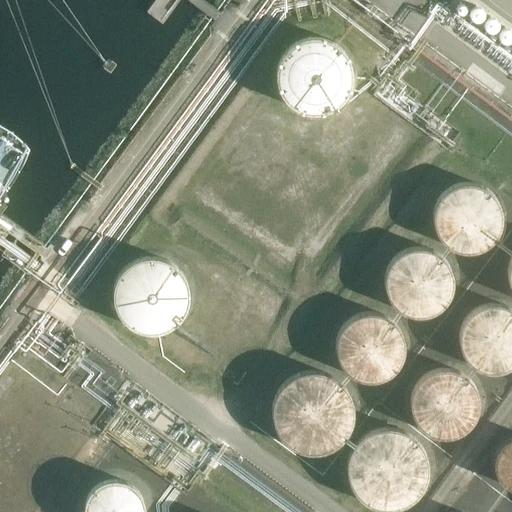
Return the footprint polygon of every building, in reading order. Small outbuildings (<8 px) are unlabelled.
[(353,70),(352,67),(352,64),(351,61),(350,58),(347,54),(346,51),(343,48),(339,44),(337,42),(334,41),(331,39),(328,38),(324,37),(319,36),(316,35),(313,35),(310,36),(307,36),(304,37),(301,38),(297,40),(294,41),(290,44),(289,45),(287,47),(285,50),(283,52),(281,55),(280,58),(278,62),(277,65),(277,67),(276,70),(276,73),(276,76),(276,79),(277,82),(277,84),(278,85),(279,88),(280,91),(282,94),(283,96),(284,98),(286,100),(290,103),(294,106),(296,108),(299,109),(303,111),(306,112),(311,112),(314,112),(319,112),(322,112),(327,110),(331,109),(334,107),(336,106),(340,103),(343,99),(345,97),(348,93),(349,90),(350,89),(351,86),(352,83),(353,80),(353,75),(353,73),(353,70)] [(502,211),(501,208),(500,204),(499,201),(498,199),(496,196),(494,194),(492,192),(490,190),(486,187),(483,185),(480,184),(477,183),(474,182),(471,182),(468,181),(465,182),(462,182),(459,182),(455,184),(452,185),(448,187),(446,189),(444,191),(442,193),(440,195),(438,198),(436,200),(435,203),(434,206),(434,207),(433,210),(433,213),(432,216),(433,219),(433,222),(433,225),(434,226),(434,228),(435,231),(437,233),(439,237),(441,239),(443,242),(446,245),(450,247),(454,249),(457,250),(460,251),(464,251),(467,252),(470,252),(473,251),(476,251),(479,250),(483,248),(486,247),(488,245),(492,242),(495,239),(496,236),(499,232),(500,230),(501,228),(501,225),(502,223),(502,220),(503,217),(503,215),(502,214),(502,211)] [(451,297),(452,294),(453,291),(454,287),(455,282),(455,279),(454,276),(454,275),(454,272),(453,269),(452,268),(451,265),(450,264),(449,261),(447,259),(446,258),(444,255),(442,253),(440,252),(436,249),(432,248),(429,247),(424,246),(421,246),(418,246),(414,246),(410,247),(407,248),(404,249),(400,251),(398,253),(395,256),(393,258),(390,262),(388,266),(387,269),(386,272),(386,275),(385,276),(385,279),(385,282),(385,285),(386,288),(387,291),(388,294),(389,296),(390,299),(392,301),(394,304),(396,306),(399,309),(402,310),(406,312),(409,313),(412,314),(413,314),(417,315),(420,315),(423,315),(426,315),(429,314),(433,312),(436,311),(439,310),(441,308),(443,306),(445,304),(447,302),(449,299),(451,297)] [(190,295),(189,290),(189,287),(188,284),(187,279),(186,276),(184,274),(182,271),(181,268),(177,265),(174,262),(171,260),(168,259),(165,258),(162,257),(158,256),(155,255),(150,255),(147,255),(142,256),(138,257),(135,259),(131,261),(128,263),(126,265),(124,267),(121,269),(119,273),(117,276),(116,278),(115,281),(114,284),(113,286),(113,289),(113,292),(113,294),(113,297),(114,301),(114,304),(115,307),(117,312),(119,314),(121,317),(124,320),(127,324),(130,325),(133,327),(135,328),(140,330),(144,331),(149,332),(152,332),(155,332),(160,331),(164,330),(167,328),(170,327),(174,324),(178,321),(180,319),(182,317),(184,314),(186,310),(186,309),(188,306),(188,303),(189,301),(189,298),(190,295)] [(511,307),(510,307),(506,305),(503,304),(501,303),(496,303),(495,303),(492,303),(489,303),(486,303),(483,304),(480,305),(478,306),(475,308),(473,310),(470,312),(468,314),(466,316),(465,318),(463,321),(462,324),(461,326),(460,329),(460,332),(459,335),(459,338),(460,341),(460,344),(461,348),(462,349),(463,352),(464,355),(467,358),(469,361),(472,364),(476,366),(478,368),(483,369),(487,370),(491,371),(494,371),(499,371),(503,370),(506,369),(510,367),(511,365),(511,307)] [(401,329),(399,325),(397,323),(395,321),(393,319),(391,317),(390,317),(386,314),(383,313),(380,312),(377,312),(375,311),(372,311),(369,311),(366,311),(363,312),(360,312),(357,313),(354,315),(352,316),(349,318),(347,320),(345,322),(343,324),(340,328),(339,330),(338,333),(337,336),(336,339),(336,342),(335,345),(335,348),(336,351),(336,354),(337,355),(337,357),(338,359),(339,362),(342,366),(345,369),(347,372),(350,374),(353,376),(357,378),(361,379),(364,380),(368,381),(371,381),(376,380),(380,379),(384,378),(388,376),(391,374),(394,372),(396,369),(399,366),(400,365),(401,362),(403,358),(404,355),(405,352),(405,351),(405,348),(405,345),(405,343),(405,340),(405,339),(404,336),(404,335),(403,332),(401,329)] [(53,355),(43,348),(41,349),(40,350),(39,350),(39,351),(38,353),(49,360),(51,360),(52,359),(52,358),(53,356),(53,355)] [(479,399),(479,396),(478,392),(477,390),(476,387),(475,384),(473,382),(471,379),(468,376),(466,374),(464,372),(461,371),(459,370),(456,368),(452,367),(449,367),(444,367),(441,367),(438,367),(436,368),(433,369),(429,371),(426,372),(424,374),(421,376),(419,378),(417,380),(416,383),(414,386),(413,389),(412,392),(411,395),(411,396),(410,399),(410,402),(411,405),(411,407),(411,410),(412,411),(413,414),(414,416),(416,420),(418,423),(420,425),(422,427),(424,429),(427,430),(431,432),(433,434),(436,434),(441,435),(445,435),(448,435),(451,435),(455,434),(458,433),(462,431),(466,428),(468,427),(470,424),(472,422),(474,420),(475,417),(476,415),(477,413),(478,410),(478,409),(479,406),(479,403),(479,402),(479,399)] [(355,405),(354,400),(353,397),(351,394),(351,393),(349,390),(347,387),(345,384),(343,382),(341,380),(337,377),(334,375),(330,373),(327,372),(324,371),(319,370),(314,369),(311,369),(308,370),(303,371),(299,372),(296,373),(293,375),(290,377),(286,380),(284,382),(282,384),(280,387),(277,391),(276,394),(275,397),(274,400),(273,402),(273,405),(272,406),(272,410),(272,413),(273,416),(273,418),(274,422),(276,427),(277,430),(280,434),(280,435),(283,438),(285,440),(287,442),(290,444),(294,447),(298,449),(303,451),(308,452),(311,452),(314,452),(319,452),(322,451),(327,450),(331,448),(336,446),(340,443),(342,441),(345,437),(348,433),(351,429),(352,426),(353,423),(354,420),(354,418),(355,415),(355,413),(355,410),(355,407),(355,405)] [(428,459),(427,455),(425,451),(424,448),(423,447),(421,444),(420,441),(417,439),(415,437),(413,435),(409,432),(406,430),(401,429),(398,428),(395,427),(390,426),(387,426),(384,427),(381,427),(378,428),(373,429),(369,431),(367,432),(365,434),(362,436),(359,439),(356,441),(354,444),(353,447),(351,451),(349,454),(349,455),(348,459),(348,462),(347,465),(347,468),(348,471),(348,475),(348,476),(349,479),(350,481),(352,485),(354,489),(356,492),(359,496),(363,499),(367,502),(369,503),(374,505),(378,506),(383,507),(386,508),(391,507),(394,507),(397,506),(401,506),(404,504),(408,502),(411,501),(414,498),(416,497),(418,494),(419,493),(421,491),(423,488),(425,484),(426,481),(427,479),(428,476),(428,473),(428,471),(429,468),(429,465),(428,462),(428,460),(428,459)] [(511,436),(510,438),(507,439),(505,440),(503,442),(501,444),(499,445),(498,448),(497,450),(495,452),(495,455),(494,457),(494,460),(493,462),(493,465),(494,467),(494,470),(495,472),(496,475),(498,477),(499,479),(501,481),(503,483),(505,484),(507,486),(509,487),(511,488),(511,487),(511,436)] [(146,509),(146,506),(146,504),(146,503),(145,500),(144,497),(143,495),(142,492),(140,490),(138,487),(136,485),(132,482),(130,481),(127,480),(125,479),(122,478),(119,478),(117,477),(114,477),(111,478),(107,479),(105,480),(102,481),(100,482),(97,484),(95,485),(93,487),(92,490),(90,492),(89,494),(88,497),(87,499),(86,502),(86,505),(86,508),(86,510),(85,511),(145,511),(146,511),(146,509)]
